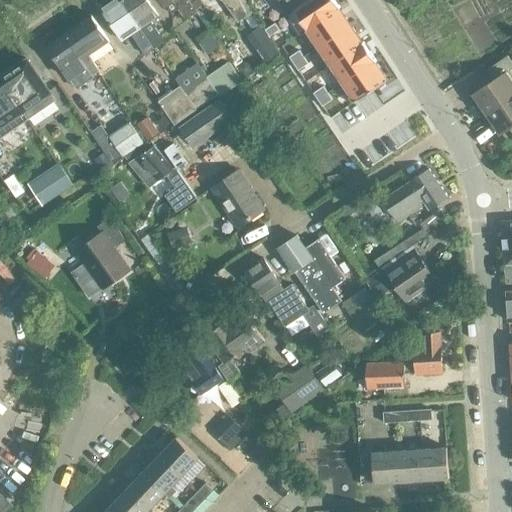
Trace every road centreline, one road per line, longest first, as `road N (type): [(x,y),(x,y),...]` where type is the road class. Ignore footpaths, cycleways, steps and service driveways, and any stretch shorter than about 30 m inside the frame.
road 1 (residential): [(182,298),(453,130)]
road 2 (residential): [(500,511),(481,201)]
road 3 (residential): [(453,130),(366,0)]
road 4 (residential): [(48,511),(72,443),(108,389)]
